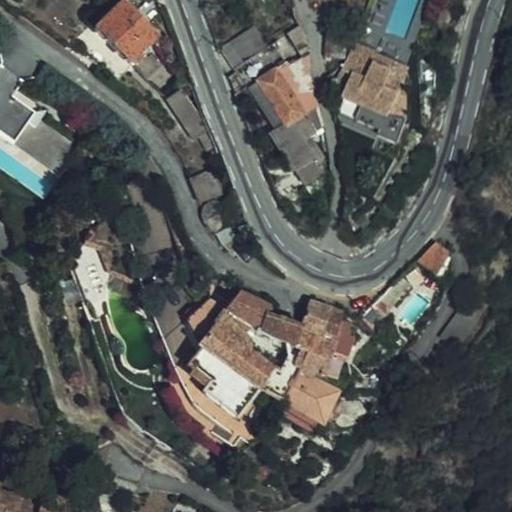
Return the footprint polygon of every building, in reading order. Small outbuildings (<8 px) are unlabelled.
[(122,1),(113,10),(95,27),(130,66),(158,37),(122,1)] [(267,46),(263,39),(254,26),(228,42),(242,63),(267,46)] [(284,34),(267,46),(242,63),(234,68),(247,90),(258,82),(286,125),(272,133),(296,169),(316,156),(303,137),(324,124),(317,104),(308,89),(313,85),(309,72),(306,42),(298,31),(287,39),(284,34)] [(388,119),(405,126),(405,122),(405,99),(401,91),(400,89),(402,83),(390,77),(394,68),(377,59),(378,57),(356,46),(340,72),(351,78),(341,100),(386,122),(388,119)] [(1,62),(0,63),(0,128),(14,139),(61,172),(77,150),(35,112),(13,93),(22,77),(1,62)] [(166,103),(183,129),(200,118),(183,92),(166,103)] [(200,118),(183,129),(191,141),(205,131),(200,118)] [(0,145),(7,150),(8,148),(55,182),(61,172),(14,139),(0,128),(0,145)] [(212,170),(191,180),(199,201),(222,191),(212,170)] [(199,201),(191,180),(189,181),(198,202),(199,201)] [(109,278),(125,284),(140,290),(121,220),(106,224),(82,246),(83,249),(99,254),(109,278)] [(229,234),(219,235),(221,238),(224,241),(239,234),(237,229),(229,234)] [(224,241),(226,244),(241,237),(239,234),(224,241)] [(221,238),(219,235),(217,235),(223,246),(226,244),(224,241),(221,238)] [(189,263),(196,267),(208,264),(190,240),(176,244),(179,253),(189,263)] [(450,253),(437,241),(419,260),(418,260),(437,277),(442,266),(447,269),(450,258),(447,257),(450,253)] [(184,270),(196,267),(189,263),(179,253),(184,270)] [(412,285),(404,276),(362,317),(359,320),(368,328),(391,303),(402,292),(404,293),(412,285)] [(470,294),(456,285),(428,331),(441,339),(470,294)] [(240,288),(236,294),(246,298),(251,300),(254,295),(262,299),(263,297),(240,288)] [(402,292),(391,303),(393,304),(404,293),(402,292)] [(268,308),(260,303),(262,299),(254,295),(251,300),(246,298),(236,294),(212,328),(197,318),(187,328),(200,351),(188,368),(193,372),(189,377),(206,389),(202,395),(237,423),(260,391),(282,404),(298,368),(305,349),(293,343),(301,327),(265,314),(268,308)] [(338,338),(343,320),(345,314),(310,303),(301,327),(312,330),(338,338)] [(316,374),(325,377),(326,375),(338,379),(347,357),(349,358),(357,339),(349,336),(354,325),(343,320),(338,338),(312,330),(305,349),(298,368),(316,374)] [(305,349),(312,330),(301,327),(293,343),(305,349)] [(282,404),(282,406),(286,409),(279,419),(313,437),(320,425),(323,427),(340,392),(313,380),(316,374),(298,368),(282,404)] [(0,511),(56,511),(60,497),(32,489),(30,496),(0,488),(0,511)]
